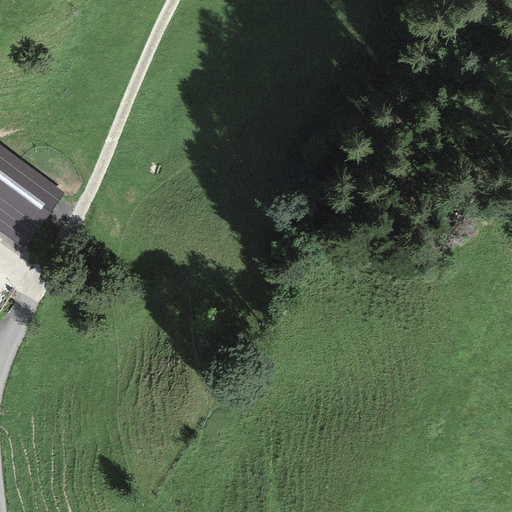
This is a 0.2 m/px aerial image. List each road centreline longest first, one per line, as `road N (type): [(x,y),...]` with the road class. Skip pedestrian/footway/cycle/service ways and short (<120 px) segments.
road 1 (track): [(56,255),(174,0)]
road 2 (residential): [(0,370),(56,255)]
